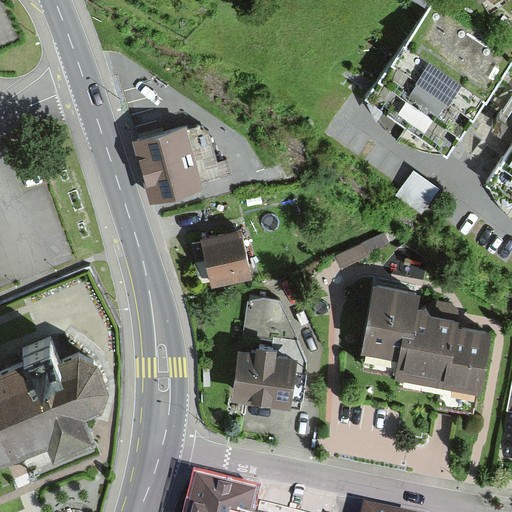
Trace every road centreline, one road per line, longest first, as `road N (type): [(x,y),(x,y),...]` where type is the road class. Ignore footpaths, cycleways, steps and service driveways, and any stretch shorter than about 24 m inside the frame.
road 1 (secondary): [(85,85),(130,216),(161,344),(158,442)]
road 2 (unclassified): [(158,442),(479,511)]
road 3 (residential): [(370,130),(511,225)]
